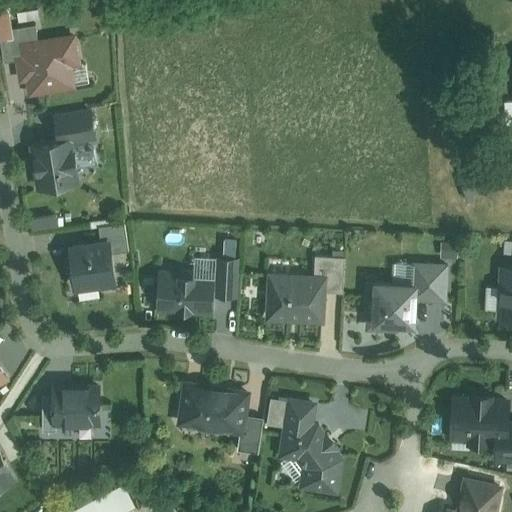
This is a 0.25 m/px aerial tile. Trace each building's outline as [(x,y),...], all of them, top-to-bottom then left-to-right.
[(0,5),(0,33),(14,32),(11,4),(0,5)] [(25,77),(27,91),(76,84),(73,63),(83,62),(78,29),(21,37),(22,51),(16,52),(19,78),(25,77)] [(58,131),(29,135),(37,186),(78,180),(76,166),(78,165),(74,138),(95,135),(91,106),(55,111),(58,131)] [(476,194),(468,173),(459,176),(466,198),(476,194)] [(56,209),(30,212),(32,225),(58,222),(56,209)] [(92,218),(94,235),(111,233),(113,248),(129,246),(125,214),(92,218)] [(94,235),(69,238),(74,283),(116,278),(113,248),(111,233),(94,235)] [(458,233),(441,233),(441,253),(458,253),(458,233)] [(216,271),(215,291),(235,292),(237,251),(216,250),(216,271)] [(268,267),(266,315),(325,318),(326,287),(343,288),(345,252),(316,250),(315,270),(268,267)] [(449,258),(415,257),(415,275),(366,275),(366,329),(399,329),(399,319),(420,319),(420,297),(449,297),(449,258)] [(511,260),(500,260),(498,317),(511,317),(511,260)] [(159,268),(157,308),(214,310),(215,291),(216,271),(159,268)] [(0,380),(11,375),(0,355),(0,380)] [(52,391),(51,420),(57,420),(102,421),(103,373),(52,372),(52,391)] [(180,421),(241,430),(238,447),(258,450),(264,411),(247,409),(251,384),(187,375),(180,421)] [(51,420),(52,391),(42,391),(42,427),(57,427),(57,420),(51,420)] [(319,398),(271,393),(268,420),(283,421),(281,451),(296,452),(303,462),(300,483),(340,488),(345,448),(317,418),(319,398)] [(450,438),(494,440),(493,456),(511,456),(511,419),(511,420),(511,413),(511,396),(452,394),(450,438)] [(0,484),(17,476),(0,441),(0,484)] [(445,504),(443,511),(498,511),(505,480),(464,471),(457,506),(445,504)] [(59,511),(113,511),(137,500),(125,477),(59,511)]
